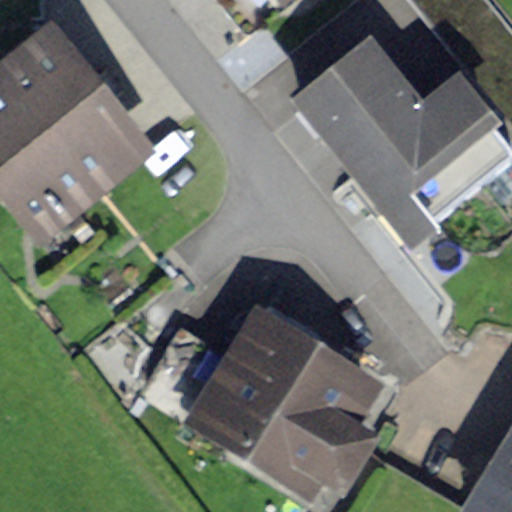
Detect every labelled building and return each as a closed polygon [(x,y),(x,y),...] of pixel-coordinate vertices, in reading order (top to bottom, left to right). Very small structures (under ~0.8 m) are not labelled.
[(511,43),(477,0),(412,0),(511,124),(511,43)] [(54,40),(0,83),(0,160),(48,221),(140,149),(54,40)] [(352,51),(292,98),(409,246),(511,166),(448,84),(404,118),(352,51)] [(261,321),(201,423),(309,487),(319,469),(341,481),(370,432),(348,420),(369,384),(261,321)] [(511,511),(511,452),(477,511),(511,511)]
